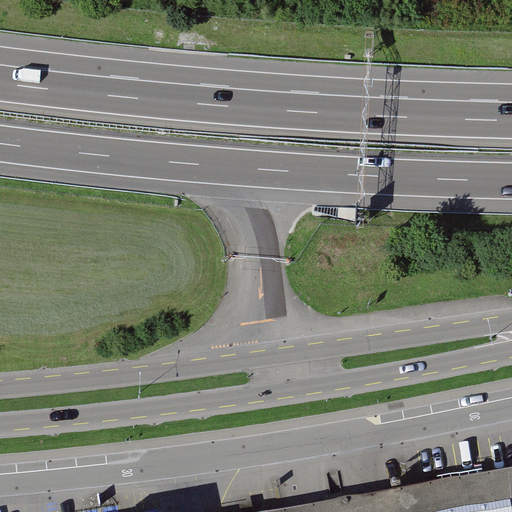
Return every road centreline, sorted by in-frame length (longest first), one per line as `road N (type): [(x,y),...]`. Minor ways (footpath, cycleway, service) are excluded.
road 1 (residential): [(0,480),(250,452),(511,404)]
road 2 (primary): [(0,424),(225,401),(511,350)]
road 3 (primary): [(511,323),(0,388)]
road 4 (motorway): [(511,120),(212,104),(0,82)]
road 5 (motorway): [(0,145),(254,170),(511,182)]
